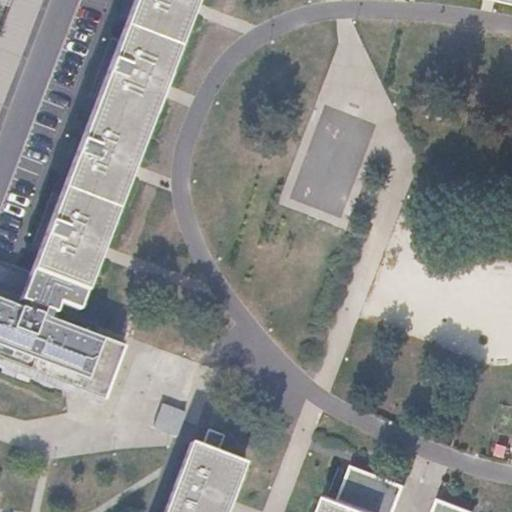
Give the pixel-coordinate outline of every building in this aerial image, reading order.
[(9,0),(0,24),(0,105),(40,0),(9,0)] [(132,0),(28,273),(80,293),(96,255),(127,174),(158,93),(191,8),(193,0),(132,0)] [(80,293),(28,273),(15,306),(51,320),(56,307),(73,313),(80,293)] [(15,306),(0,299),(0,359),(104,400),(124,347),(51,320),(15,306)] [(201,450),(189,445),(163,511),(224,511),(226,507),(242,465),(216,455),(222,438),(208,432),(201,450)] [(335,501),(324,497),(318,511),(391,511),(402,486),(348,466),(335,501)] [(468,511),(434,499),(428,511),(468,511)]
